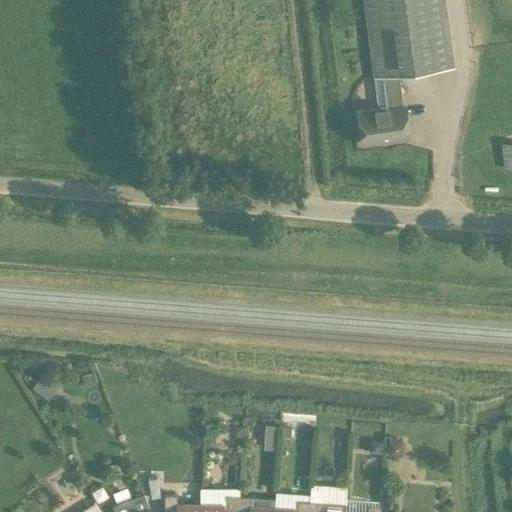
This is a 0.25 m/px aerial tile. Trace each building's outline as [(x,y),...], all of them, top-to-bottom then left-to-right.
[(402,103),(398,73),(453,66),(444,0),(363,0),(374,77),(382,76),(386,105),(356,109),(361,143),(408,137),(404,103),(402,103)] [(511,141),(500,141),(504,169),(511,169),(511,141)] [(94,372),(81,375),(83,384),(96,382),(94,372)] [(230,424),(230,429),(235,434),(240,435),(240,425),(230,424)] [(370,439),(369,451),(381,451),(382,439),(370,439)] [(389,441),(388,455),(396,455),(402,450),(403,442),(389,441)] [(113,511),(151,511),(144,493),(112,505),(115,511),(113,511)] [(199,511),(199,504),(176,504),(176,494),(164,493),(163,511),(199,511)] [(199,504),(199,511),(236,511),(238,495),(226,494),(225,504),(199,504)] [(238,495),(236,511),(272,511),(273,507),(274,497),(251,496),(238,495)] [(308,511),(309,500),(297,499),(296,509),(273,507),(272,511),(308,511)] [(321,501),(309,500),(308,511),(341,511),(321,510),(321,501)] [(101,511),(95,502),(78,511),(101,511)]
